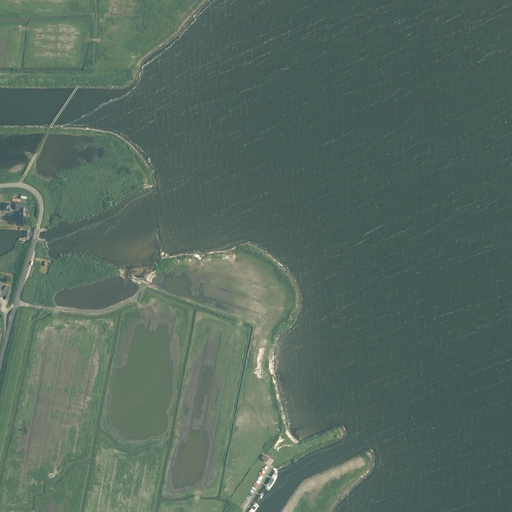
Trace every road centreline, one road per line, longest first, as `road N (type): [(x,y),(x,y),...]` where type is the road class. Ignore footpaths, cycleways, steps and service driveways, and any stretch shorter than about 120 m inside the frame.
road 1 (tertiary): [(0,358),(41,207),(33,187),(0,182)]
road 2 (track): [(202,302),(148,282),(92,310),(16,299)]
